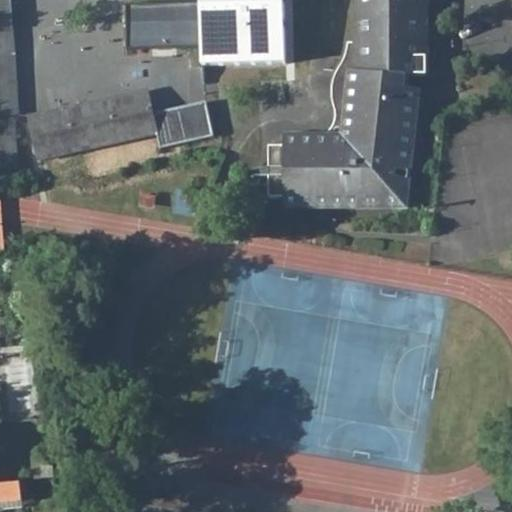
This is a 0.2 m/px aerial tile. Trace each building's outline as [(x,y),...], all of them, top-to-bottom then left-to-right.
[(0,0),(0,116),(14,116),(18,116),(9,0),(0,0)] [(355,0),(356,44),(346,43),(346,72),(353,72),(356,73),(373,74),(369,104),(348,112),(344,139),(284,138),(284,147),(269,147),(269,198),(284,198),(284,207),(391,207),(391,190),(407,192),(418,89),(402,87),(405,76),(427,76),(427,58),(427,0),(355,0)] [(200,3),(126,5),(127,51),(202,48),(200,3)] [(266,45),(268,64),(297,63),(295,56),(293,52),(290,44),(266,45)] [(353,72),(348,112),(369,104),(373,74),(356,73),(353,72)] [(29,117),(39,160),(157,135),(161,150),(214,137),(206,102),(152,115),(147,92),(109,100),(111,109),(69,118),(67,109),(29,117)] [(109,100),(67,109),(69,118),(111,109),(109,100)] [(0,162),(1,183),(17,179),(14,116),(0,116),(0,162)] [(391,190),(391,207),(405,207),(407,192),(391,190)] [(15,340),(15,347),(28,346),(26,339),(15,340)] [(0,502),(21,501),(21,498),(20,483),(0,485),(0,502)] [(20,483),(21,498),(29,497),(28,483),(20,483)] [(0,511),(22,509),(21,501),(0,502),(0,511)] [(52,503),(54,511),(65,511),(66,511),(63,502),(52,503)]
